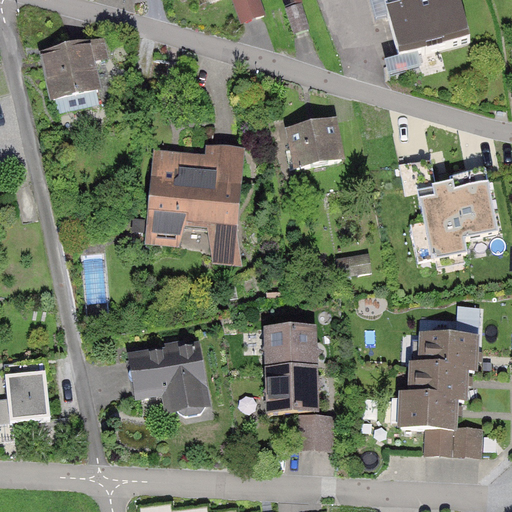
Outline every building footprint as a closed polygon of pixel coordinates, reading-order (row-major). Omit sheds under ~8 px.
[(237,0),(245,25),(270,17),(264,0),(237,0)] [(376,0),(393,65),(466,47),(454,0),(376,0)] [(298,35),(315,30),(306,3),(290,9),(298,35)] [(86,51),(39,63),(51,107),(98,95),(86,51)] [(334,129),(289,136),(296,180),(341,173),(334,129)] [(242,165),(157,157),(150,235),(236,242),(242,165)] [(437,190),(430,159),(399,166),(406,199),(417,196),(432,267),(469,259),(466,245),(499,238),(486,174),(452,181),(453,186),(437,190)] [(314,375),(313,333),(264,335),(265,376),(314,375)] [(417,341),(416,370),(477,371),(478,342),(417,341)] [(198,351),(133,363),(140,399),(174,393),(178,413),(186,419),(201,416),(208,407),(198,351)] [(407,372),(406,401),(467,402),(468,373),(407,372)] [(316,415),(314,375),(265,376),(267,416),(316,415)] [(45,424),(40,380),(4,384),(9,428),(45,424)] [(393,403),(392,432),(453,433),(454,404),(393,403)] [(333,423),(302,421),(301,451),(331,453),(333,423)]
